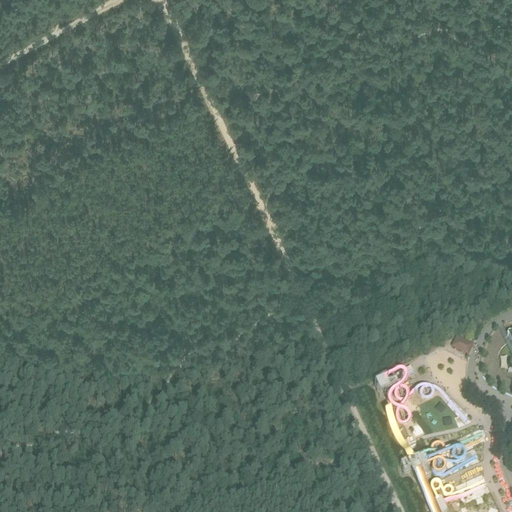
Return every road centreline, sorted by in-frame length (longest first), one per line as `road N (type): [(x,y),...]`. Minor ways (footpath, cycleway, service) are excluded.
road 1 (track): [(160,0),(240,166)]
road 2 (track): [(296,284),(357,416)]
road 3 (track): [(119,0),(0,65)]
road 4 (track): [(240,166),(296,284)]
